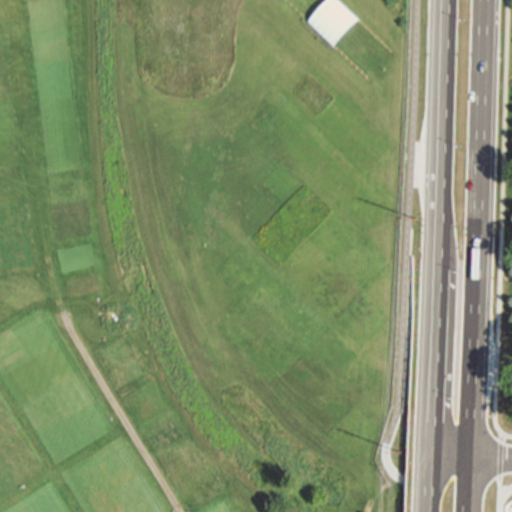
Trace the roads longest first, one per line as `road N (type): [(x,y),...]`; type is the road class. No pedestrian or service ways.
road 1 (secondary): [(470,511),(476,91)]
road 2 (secondary): [(442,0),(438,273)]
road 3 (secondary): [(438,273),(430,460)]
